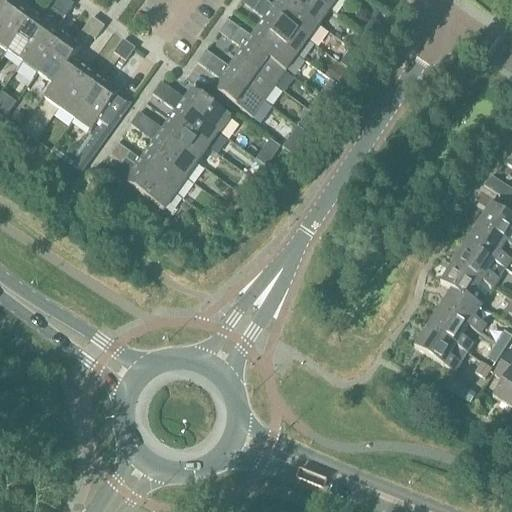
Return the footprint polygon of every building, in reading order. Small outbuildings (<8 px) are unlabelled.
[(0,31),(21,3),(16,0),(0,0),(0,1),(0,31)] [(59,0),(56,5),(68,14),(73,8),(62,0),(59,0)] [(246,8),(252,0),(242,0),(240,4),(246,8)] [(258,6),(262,1),(261,0),(252,0),(246,8),(263,20),(256,29),(297,58),(308,43),(258,6)] [(308,43),(319,27),(281,0),(277,0),(272,8),(262,1),(258,6),(308,43)] [(313,0),(281,0),(319,27),(330,12),(313,0)] [(313,0),(330,12),(338,0),(313,0)] [(0,49),(7,54),(36,14),(21,3),(0,31),(0,49)] [(64,20),(68,14),(56,5),(51,11),(64,20)] [(22,66),(51,25),(36,14),(7,54),(22,66)] [(86,27),(99,36),(103,29),(91,20),(86,27)] [(225,39),(234,26),(228,21),(218,34),(225,39)] [(37,76),(67,36),(51,25),(22,66),(37,76)] [(236,37),(241,31),(234,26),(225,39),(241,50),(234,59),(275,89),(286,73),(236,37)] [(286,73),(297,58),(256,29),(250,38),(241,31),(236,37),(286,73)] [(189,57),(199,39),(187,32),(176,50),(189,57)] [(52,87),(72,59),(81,47),(67,36),(37,76),(52,87)] [(365,56),(372,46),(362,39),(355,49),(365,56)] [(117,49),(129,58),(134,51),(122,42),(117,49)] [(125,64),(129,58),(117,49),(113,55),(125,64)] [(351,50),(339,66),(352,75),(363,59),(351,50)] [(203,69),(212,57),(205,52),(197,64),(203,69)] [(212,57),(203,69),(210,74),(218,62),(212,57)] [(59,111),(88,71),(72,59),(52,87),(43,99),(59,111)] [(264,104),(275,89),(234,59),(224,74),(264,104)] [(74,122),(103,82),(88,71),(59,111),(74,122)] [(342,89),(350,78),(342,72),(334,84),(342,89)] [(252,120),(264,104),(224,74),(211,91),(252,120)] [(103,82),(74,122),(90,133),(96,124),(116,96),(119,93),(103,82)] [(157,101),(166,89),(160,85),(151,97),(157,101)] [(168,99),(172,94),(166,89),(157,101),(163,106),(174,113),(168,122),(207,151),(218,136),(178,107),(171,102),(168,99)] [(178,107),(218,136),(230,119),(190,91),(182,101),(172,94),(168,99),(171,102),(178,107)] [(130,107),(116,96),(96,124),(110,134),(130,107)] [(317,102),(314,106),(325,115),(328,110),(317,102)] [(0,111),(8,117),(11,112),(0,104),(0,111)] [(20,127),(25,120),(17,114),(12,122),(20,127)] [(135,132),(144,120),(138,115),(129,128),(135,132)] [(144,120),(135,132),(141,137),(146,130),(151,125),(144,120)] [(196,167),(207,151),(168,122),(161,132),(151,125),(146,130),(150,133),(156,138),(196,167)] [(152,144),(146,152),(186,181),(196,167),(156,138),(154,142),(152,144)] [(269,160),(275,151),(268,145),(261,154),(269,160)] [(113,163),(122,151),(116,146),(107,158),(107,159),(113,163)] [(122,151),(113,163),(120,168),(126,160),(129,156),(128,155),(122,151)] [(129,156),(126,160),(135,167),(175,196),(186,181),(146,152),(139,162),(129,156)] [(130,175),(123,184),(163,212),(175,196),(135,167),(130,175)] [(507,245),(511,248),(511,220),(490,207),(478,226),(507,245)] [(500,255),(507,245),(478,226),(465,246),(494,264),(494,265),(505,272),(511,262),(500,255)] [(494,264),(465,246),(453,264),(482,284),(493,291),(499,281),(505,272),(494,265),(494,264)] [(476,294),(482,284),(453,264),(440,285),(451,293),(451,292),(479,309),(481,310),(486,301),(476,294)] [(474,320),(481,310),(479,309),(451,292),(451,293),(439,310),(468,329),(468,330),(479,337),(485,327),(474,320)] [(462,339),(468,330),(468,329),(439,310),(427,329),(457,347),(456,348),(467,355),(473,346),(462,339)] [(450,358),(456,348),(457,347),(427,329),(414,350),(443,369),(444,368),(455,375),(461,365),(450,358)] [(497,349),(503,353),(511,339),(506,336),(497,349)] [(496,365),(503,353),(497,349),(495,347),(487,359),(496,365)] [(511,411),(511,371),(511,368),(511,356),(506,353),(492,377),(502,384),(492,401),(511,413),(511,411)] [(476,375),(485,381),(491,371),(483,365),(476,375)]
